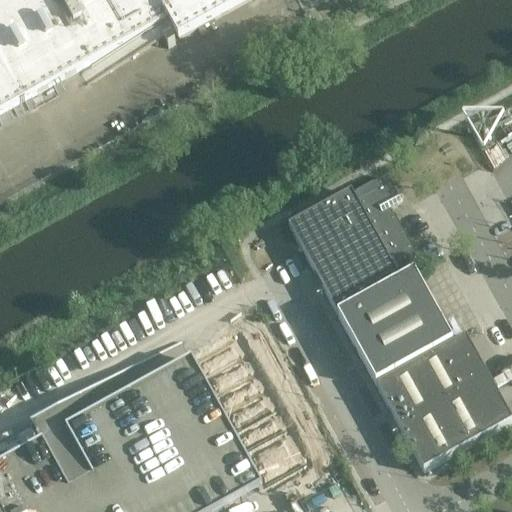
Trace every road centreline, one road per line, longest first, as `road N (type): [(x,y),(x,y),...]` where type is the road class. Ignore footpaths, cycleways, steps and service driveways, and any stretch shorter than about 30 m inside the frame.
road 1 (unclassified): [(407,511),(278,277)]
road 2 (unclassified): [(511,301),(436,165)]
